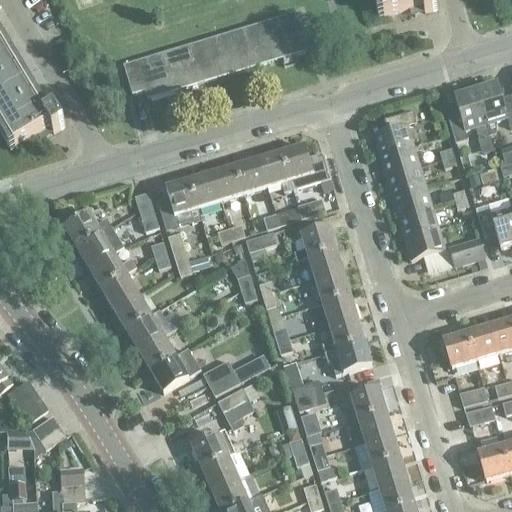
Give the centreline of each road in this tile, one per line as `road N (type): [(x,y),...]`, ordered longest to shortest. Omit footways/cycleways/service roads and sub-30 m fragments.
road 1 (tertiary): [(148,511),(82,398),(0,292)]
road 2 (residential): [(105,169),(330,102)]
road 3 (residential): [(396,322),(330,102)]
road 4 (residential): [(451,511),(396,322)]
road 5 (residential): [(105,169),(7,0)]
road 6 (residential): [(330,102),(467,62)]
road 7 (residential): [(396,322),(511,287)]
